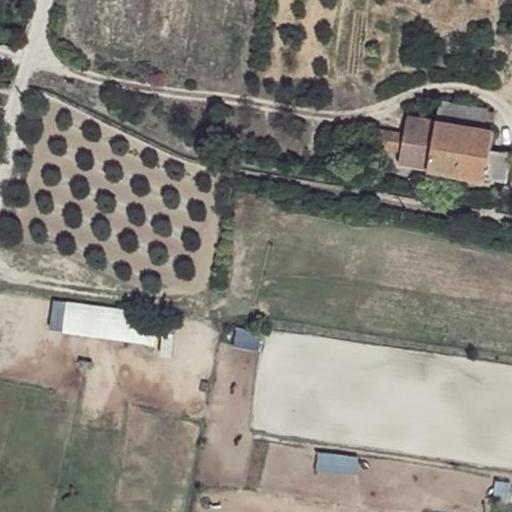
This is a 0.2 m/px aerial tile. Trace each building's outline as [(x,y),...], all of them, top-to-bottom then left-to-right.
[(481,107),(442,100),(439,120),(479,125),(481,107)] [(439,120),(408,114),(405,131),(401,151),(400,166),(433,169),(439,120)] [(479,125),(439,120),(433,169),(489,179),(495,147),(497,129),(479,125)] [(405,131),(378,128),(377,136),(375,147),(401,151),(405,131)] [(377,136),(367,136),(366,146),(375,147),(377,136)] [(511,164),(511,150),(495,147),(489,179),(510,181),(511,164)] [(157,339),(159,309),(65,304),(63,334),(157,339)]
